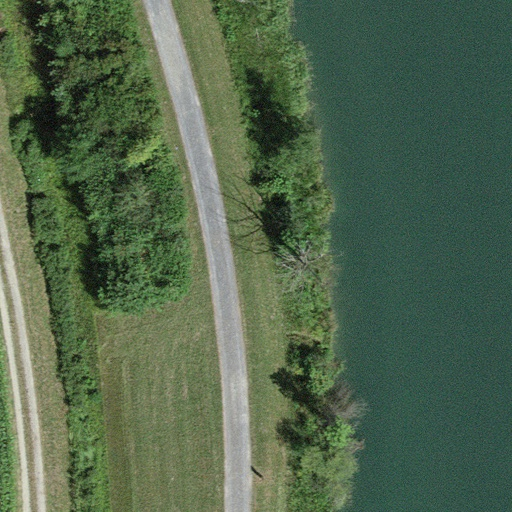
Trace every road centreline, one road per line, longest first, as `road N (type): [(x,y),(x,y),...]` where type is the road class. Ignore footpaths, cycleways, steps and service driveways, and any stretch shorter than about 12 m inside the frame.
road 1 (track): [(259,511),(243,252),(173,0)]
road 2 (track): [(0,270),(33,511)]
